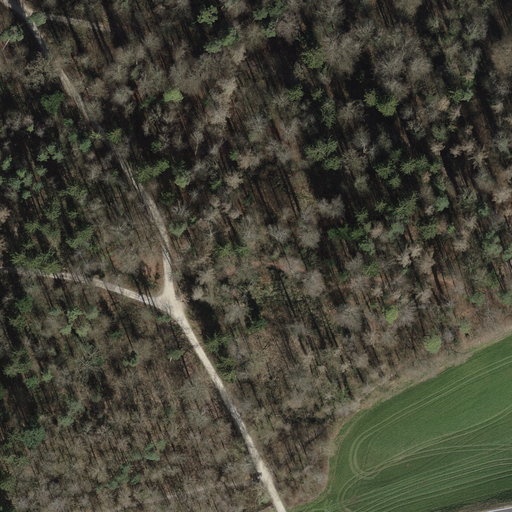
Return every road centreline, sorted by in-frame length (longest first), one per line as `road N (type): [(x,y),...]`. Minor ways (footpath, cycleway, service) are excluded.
road 1 (track): [(13,4),(303,83),(387,131),(511,226)]
road 2 (track): [(170,303),(155,211),(13,4)]
road 3 (track): [(282,511),(170,303)]
road 4 (track): [(170,303),(87,280),(0,269)]
